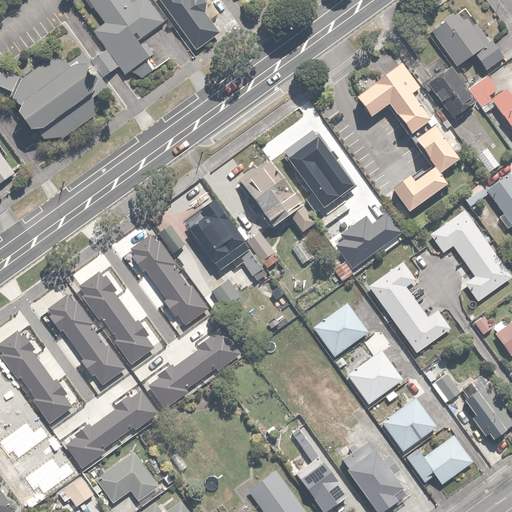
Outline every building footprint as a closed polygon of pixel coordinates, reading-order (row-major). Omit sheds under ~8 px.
[(126,0),(89,0),(107,26),(94,34),(105,51),(117,68),(123,77),(147,61),(138,46),(166,27),(148,0),(142,0),(132,7),(126,0)] [(160,0),(196,47),(219,30),(204,9),(208,6),(203,0),(160,0)] [(432,31),(454,67),(474,54),(484,70),(500,60),(490,44),(484,47),(461,12),(432,31)] [(0,68),(0,87),(9,90),(18,102),(17,112),(30,130),(37,130),(44,140),(64,139),(93,116),(95,106),(91,100),(110,88),(103,78),(91,60),(85,51),(65,65),(53,58),(23,76),(0,68)] [(98,55),(91,60),(103,78),(110,73),(117,68),(105,51),(98,55)] [(394,188),(409,210),(447,184),(438,171),(460,156),(414,90),(420,86),(403,61),(355,94),(371,115),(390,102),(432,161),(394,188)] [(451,68),(429,85),(452,116),(474,99),(451,68)] [(511,88),(494,102),(511,127),(511,88)] [(353,184),(319,131),(284,154),(318,207),(353,184)] [(486,147),(477,154),(491,172),(500,165),(486,147)] [(312,218),(269,156),(240,177),(273,223),(289,211),(300,226),(312,218)] [(0,158),(0,182),(11,175),(0,158)] [(487,188),(511,226),(511,174),(510,172),(487,188)] [(210,207),(180,227),(209,272),(236,254),(249,274),(262,266),(214,194),(205,200),(210,207)] [(511,278),(511,277),(465,213),(433,235),(446,254),(458,245),(480,276),(468,284),(480,301),(511,278)] [(398,250),(382,227),(364,240),(379,262),(398,250)] [(259,232),(247,241),(261,259),(273,250),(259,232)] [(100,240),(88,249),(95,257),(84,265),(95,279),(117,262),(100,240)] [(311,252),(303,240),(291,249),(299,261),(311,252)] [(170,286),(146,251),(123,266),(147,301),(170,286)] [(343,260),(332,268),(341,280),(351,272),(343,260)] [(403,262),(369,286),(416,354),(451,330),(438,311),(426,319),(405,289),(416,281),(403,262)] [(239,296),(226,280),(212,291),(224,307),(239,296)] [(125,310),(103,282),(82,298),(104,327),(125,310)] [(191,287),(175,298),(192,323),(208,313),(191,287)] [(368,332),(347,304),(315,327),(335,355),(368,332)] [(103,356),(66,305),(43,321),(80,372),(103,356)] [(483,316),(474,323),(483,333),(491,326),(483,316)] [(511,349),(511,319),(495,331),(509,352),(511,349)] [(46,370),(23,337),(0,354),(24,386),(46,370)] [(400,380),(382,352),(350,373),(369,401),(400,380)] [(126,363),(117,371),(129,387),(139,380),(126,363)] [(445,374),(434,382),(447,400),(458,392),(445,374)] [(511,427),(511,423),(488,386),(462,403),(488,443),(511,427)] [(0,410),(11,403),(0,387),(0,410)] [(100,403),(91,389),(75,400),(83,413),(100,403)] [(435,428),(416,401),(385,423),(403,450),(435,428)] [(433,491),(473,463),(456,438),(433,454),(427,445),(409,458),(433,491)] [(382,511),(406,496),(370,444),(346,461),(381,511),(382,511)] [(156,485),(134,453),(99,477),(113,498),(129,487),(137,498),(156,485)] [(344,495),(319,457),(297,471),(322,509),(344,495)] [(42,495),(27,473),(14,483),(29,504),(42,495)] [(304,511),(277,473),(248,492),(262,511),(304,511)] [(92,495),(82,480),(66,490),(77,506),(92,495)] [(0,511),(11,511),(0,495),(0,511)]
